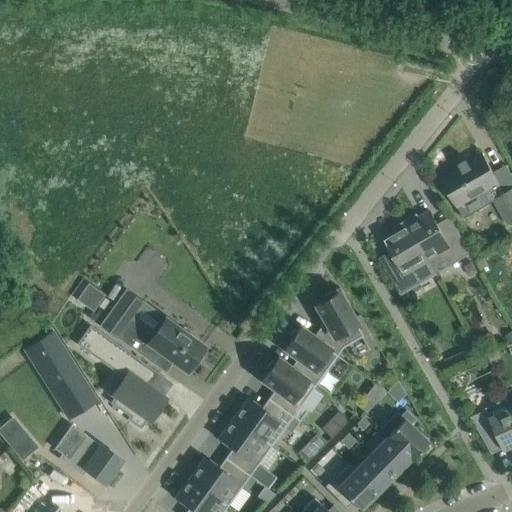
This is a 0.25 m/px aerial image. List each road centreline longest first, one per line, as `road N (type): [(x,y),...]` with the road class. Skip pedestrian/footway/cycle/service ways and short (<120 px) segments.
road 1 (residential): [(132,511),(346,215),(464,81),(477,47)]
road 2 (unclassified): [(477,47),(281,0)]
